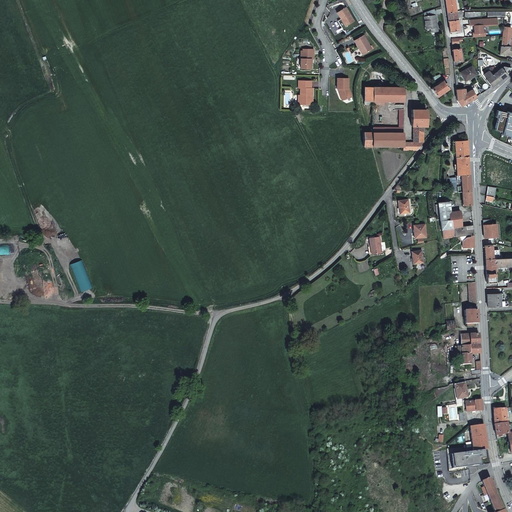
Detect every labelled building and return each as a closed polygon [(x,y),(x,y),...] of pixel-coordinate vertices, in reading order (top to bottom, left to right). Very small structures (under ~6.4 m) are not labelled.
[(445,0),(447,12),(456,11),(455,2),(458,2),(457,0),(445,0)] [(346,7),(337,13),(341,19),(345,26),(354,21),(346,7)] [(437,31),(434,9),(424,12),(427,29),(431,28),(432,32),(437,31)] [(458,19),(456,11),(447,12),(448,20),(458,19)] [(458,19),(448,20),(450,32),(452,31),(452,33),(458,32),(458,30),(459,30),(458,19)] [(511,46),(511,38),(510,38),(511,28),(503,27),(502,35),(501,46),(508,46),(511,46)] [(364,35),(354,40),(359,49),(360,48),(364,54),(372,49),(364,35)] [(459,38),(451,38),(452,50),(460,49),(459,38)] [(500,53),(511,54),(511,46),(508,46),(501,46),(500,53)] [(313,59),(313,49),(305,49),(305,51),(302,51),(300,51),(300,68),(312,69),(312,63),(311,63),(311,59),(313,59)] [(460,49),(452,50),(453,61),(461,60),(460,49)] [(472,65),(461,71),(466,81),(477,75),(472,65)] [(507,74),(511,67),(504,66),(502,69),(501,68),(496,72),(500,79),(507,74)] [(486,79),(491,86),(494,83),(500,79),(496,72),(492,74),(489,70),(484,74),(487,78),(486,79)] [(348,89),(348,78),(337,78),(337,89),(339,89),(339,93),(340,97),(345,100),(352,97),(349,89),(348,89)] [(443,80),(430,88),(436,97),(449,88),(443,80)] [(311,88),(311,81),(298,81),(298,88),(300,88),(300,95),(298,95),(298,104),(312,105),(312,99),(311,99),(311,96),(312,95),(313,88),(311,88)] [(404,102),(404,85),(402,85),(402,88),(364,87),(364,101),(373,101),(373,105),(384,105),(384,101),(404,102)] [(458,87),(456,87),(456,89),(456,90),(457,100),(461,106),(476,96),(471,89),(464,94),(463,86),(460,87),(460,88),(458,89),(458,87)] [(372,127),(372,132),(403,133),(404,127),(404,109),(400,109),(400,128),(372,127)] [(414,126),(424,126),(427,126),(427,109),(412,109),(411,126),(414,126)] [(506,113),(499,111),(497,118),(494,130),(501,132),(501,134),(508,136),(508,139),(511,139),(511,112),(506,111),(506,113)] [(455,123),(454,123),(455,131),(457,131),(462,131),(462,128),(463,128),(462,125),(459,123),(457,123),(455,123)] [(414,142),(423,143),(424,142),(424,126),(414,126),(414,142)] [(363,146),(372,146),(403,147),(403,143),(403,136),(403,133),(372,132),(363,132),(363,146)] [(467,156),(466,140),(453,141),(455,157),(467,156)] [(403,143),(403,147),(403,150),(417,151),(423,143),(414,142),(403,143)] [(467,156),(455,157),(456,175),(468,174),(468,170),(467,156)] [(470,191),(468,174),(456,175),(455,175),(456,181),(459,181),(459,184),(461,184),(461,186),(456,187),(456,192),(462,192),(470,191)] [(494,196),(494,187),(486,186),(486,195),(493,196),(494,196)] [(471,204),(470,191),(462,192),(463,205),(471,204)] [(398,213),(408,212),(407,200),(397,201),(398,213)] [(473,235),(472,224),(461,226),(459,210),(450,211),(448,201),(437,202),(442,238),(459,236),(460,240),(461,239),(465,236),(473,235)] [(490,222),(482,223),(483,228),(484,238),(497,237),(496,223),(491,224),(490,222)] [(414,237),(425,237),(424,224),(413,225),(414,237)] [(474,246),(473,235),(465,236),(461,239),(462,246),(474,246)] [(368,238),(369,243),(370,254),(380,253),(378,237),(368,238)] [(495,245),(484,245),(485,250),(485,258),(494,258),(494,259),(499,258),(499,256),(494,256),(494,251),(495,250),(495,245)] [(410,251),(413,263),(423,262),(420,249),(410,251)] [(511,257),(505,258),(499,258),(494,259),(495,265),(495,267),(497,267),(511,265),(511,257)] [(495,265),(485,265),(486,283),(495,282),(495,272),(495,267),(495,265)] [(476,302),(475,282),(468,283),(469,302),(476,302)] [(487,294),(488,307),(503,306),(502,293),(487,294)] [(478,323),(477,309),(466,309),(464,310),(464,311),(464,312),(465,323),(467,323),(467,325),(472,325),(472,323),(478,323)] [(454,321),(446,322),(446,324),(447,332),(454,329),(454,321)] [(480,353),(479,333),(460,334),(461,365),(470,364),(470,354),(480,353)] [(464,382),(454,383),(458,398),(467,396),(464,382)] [(481,410),(481,399),(465,401),(466,411),(481,410)] [(502,407),(493,408),(493,411),(494,423),(507,422),(505,407),(502,407)] [(496,435),(509,433),(507,422),(494,423),(496,435)] [(487,449),(483,424),(480,424),(470,425),(470,426),(469,426),(473,451),(487,449)] [(494,511),(495,511),(502,509),(489,477),(481,480),(484,486),(482,487),(485,495),(487,494),(494,511)]
